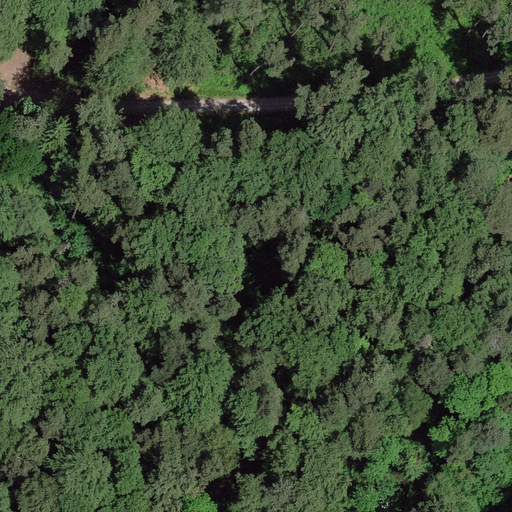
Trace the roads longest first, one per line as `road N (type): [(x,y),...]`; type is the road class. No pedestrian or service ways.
road 1 (track): [(511,74),(437,90),(277,103),(102,105),(11,93)]
road 2 (track): [(0,119),(52,0)]
